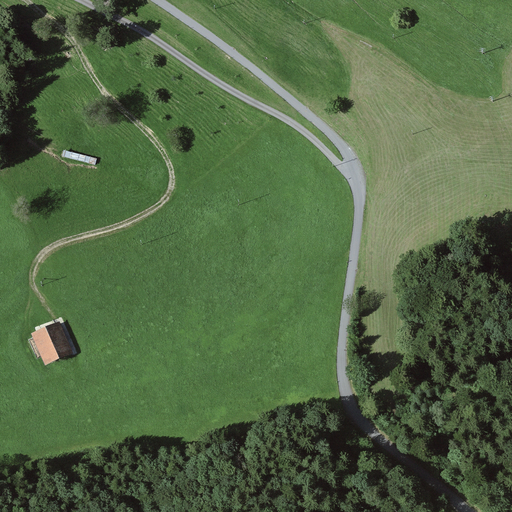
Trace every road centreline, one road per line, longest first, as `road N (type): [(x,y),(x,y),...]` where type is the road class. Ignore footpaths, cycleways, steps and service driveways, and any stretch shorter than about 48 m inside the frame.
road 1 (unclassified): [(467,511),(369,428),(344,393),(341,353),(360,181),(347,153),(255,70),(157,0)]
road 2 (track): [(28,0),(62,28),(104,99),(151,136),(178,181),(166,203),(47,250),(31,271),(54,318)]
